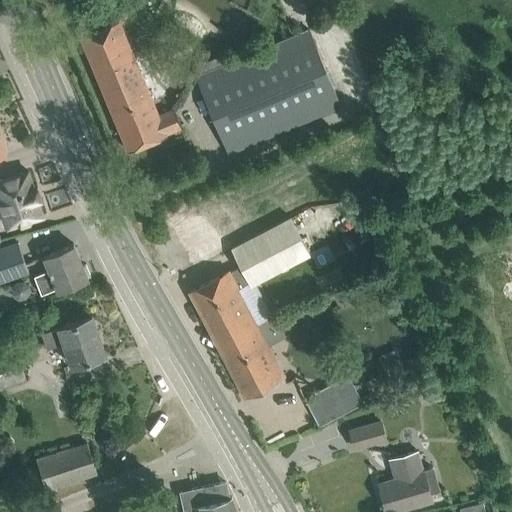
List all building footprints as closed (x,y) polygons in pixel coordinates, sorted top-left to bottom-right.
[(160,114),(120,18),(80,35),(128,149),(168,133),(167,131),(182,125),(175,108),(160,114)] [(229,152),(341,105),(309,28),(197,76),(229,152)] [(8,226),(43,215),(37,198),(41,197),(38,185),(34,187),(28,170),(0,179),(0,201),(4,214),(0,214),(0,226),(7,225),(8,226)] [(211,212),(163,233),(176,262),(191,256),(195,265),(303,209),(294,194),(286,198),(270,207),(239,222),(228,199),(209,208),(211,212)] [(208,281),(190,290),(218,343),(256,324),(237,287),(250,281),(251,283),(308,253),(289,217),(231,247),(240,264),(208,281)] [(0,281),(30,269),(18,239),(0,246),(0,281)] [(83,264),(74,243),(44,255),(51,270),(33,277),(41,296),(58,289),(58,290),(88,278),(87,276),(91,274),(86,263),(83,264)] [(351,298),(387,281),(380,266),(344,282),(351,298)] [(105,353),(92,314),(42,332),(47,348),(65,342),(73,364),(105,353)] [(256,324),(218,343),(245,394),(263,385),(283,374),(268,345),(256,324)] [(0,386),(25,378),(16,350),(0,354),(0,386)] [(358,403),(344,375),(333,381),(348,409),(358,403)] [(354,446),(387,437),(382,419),(349,429),(354,446)] [(46,488),(97,472),(87,441),(36,457),(46,488)] [(423,470),(418,450),(390,458),(396,478),(379,482),(387,511),(388,511),(432,500),(430,493),(440,490),(434,467),(423,470)] [(184,511),(237,511),(232,497),(230,497),(228,497),(194,505),(193,506),(184,509),(184,511)] [(460,511),(485,511),(483,499),(459,505),(460,511)] [(156,511),(153,500),(107,511),(156,511)]
